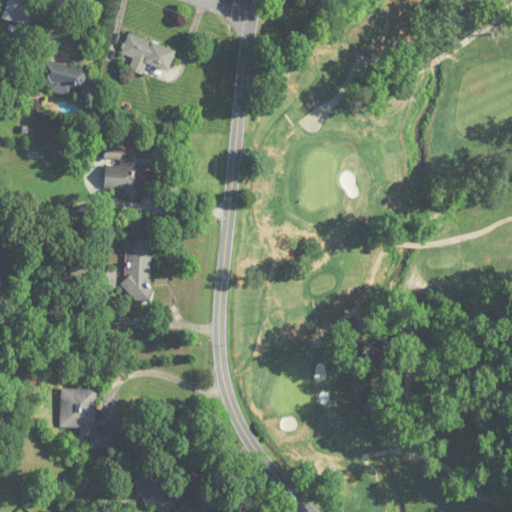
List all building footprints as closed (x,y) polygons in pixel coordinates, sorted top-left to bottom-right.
[(147,65),(169,73),(177,52),(128,34),(120,55),(133,59),(128,71),(143,77),(147,65)] [(89,72),(44,59),(38,82),(83,94),(89,72)] [(118,196),(148,198),(151,149),(106,145),(105,160),(118,161),(118,165),(105,164),(104,188),(118,189),(118,196)] [(151,239),(127,239),(126,300),(151,300),(151,239)] [(116,271),(96,271),(96,287),(116,287),(116,271)] [(60,428),(80,429),(80,437),(91,437),(91,448),(113,449),(113,429),(95,429),(96,390),(61,389),(60,428)] [(124,467),(149,507),(166,497),(141,456),(124,467)]
